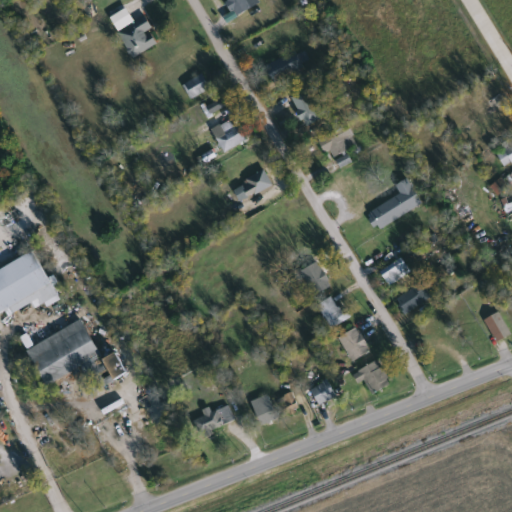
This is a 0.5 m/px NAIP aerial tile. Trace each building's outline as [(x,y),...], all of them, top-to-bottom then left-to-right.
[(227,0),(246,0),(250,10),(234,17),(227,0)] [(161,42),(134,59),(118,33),(145,16),(161,42)] [(267,68),(294,51),(303,68),(277,84),(267,68)] [(184,83),(206,75),(212,91),(189,98),(184,83)] [(325,116),(309,126),(291,99),(307,88),(325,116)] [(225,107),(209,114),(205,105),(221,98),(225,107)] [(511,164),(506,168),(478,122),(501,108),(511,126),(511,164)] [(233,127),(242,125),(247,145),(220,151),(214,127),(232,123),(233,127)] [(322,140),(349,126),(359,145),(331,159),(322,140)] [(274,186),(241,202),(233,187),(266,171),(274,186)] [(396,186),(409,178),(424,204),(378,231),(368,214),(401,195),(396,186)] [(0,270),(37,252),(60,298),(36,310),(33,304),(12,314),(10,310),(0,315),(0,270)] [(412,272),(392,285),(382,272),(403,258),(412,272)] [(317,296),(301,273),(317,262),(333,285),(317,296)] [(398,300),(424,284),(432,298),(407,314),(398,300)] [(333,329),(319,306),(334,296),(349,319),(333,329)] [(28,349),(85,320),(105,360),(119,353),(130,374),(97,391),(85,367),(47,387),(28,349)] [(352,361),(341,336),(360,328),(371,353),(352,361)] [(361,384),(355,376),(377,360),(393,383),(374,396),(364,382),(361,384)] [(322,406),(312,391),(328,380),(338,395),(322,406)] [(177,413),(155,428),(138,402),(160,387),(177,413)] [(252,402),(269,394),(280,419),(264,426),(252,402)] [(280,399),(295,394),(300,411),(285,415),(280,399)] [(197,419),(205,417),(204,412),(231,406),(235,424),(200,432),(197,419)]
